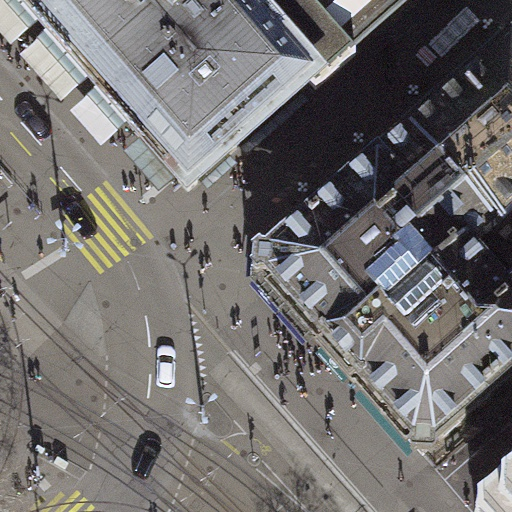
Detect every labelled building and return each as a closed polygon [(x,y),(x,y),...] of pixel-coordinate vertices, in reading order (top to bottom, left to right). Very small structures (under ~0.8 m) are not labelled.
[(18,0),(139,136),(185,96),(168,77),(245,10),(236,0),(18,0)] [(185,96),(139,136),(189,193),(308,88),(316,98),(356,63),(347,52),(405,0),(245,0),(245,10),(168,77),(185,96)] [(511,213),(511,45),(411,135),(494,229),(511,213)] [(494,229),(411,135),(268,260),(265,278),(321,341),(369,299),(388,319),(466,248),(469,252),(494,229)] [(369,299),(321,341),(326,347),(327,346),(356,378),(354,380),(363,389),(364,388),(424,456),(511,378),(511,296),(510,298),(469,252),(466,248),(388,319),(369,299)] [(511,511),(511,472),(470,510),(471,511),(511,511)]
